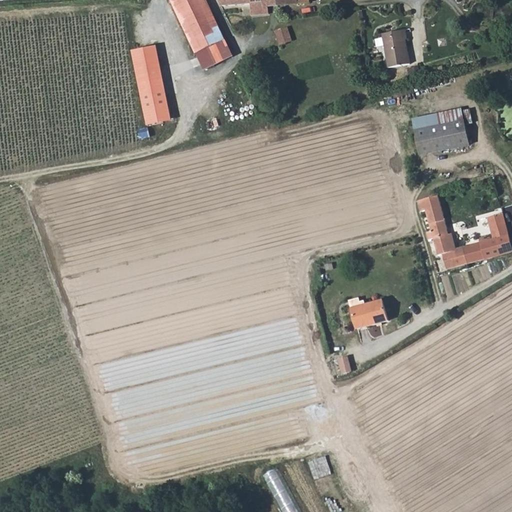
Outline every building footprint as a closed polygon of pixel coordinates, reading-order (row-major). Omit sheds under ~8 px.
[(169,0),(202,65),(232,51),(204,0),(169,0)] [(218,0),(219,6),(249,4),(250,16),(268,15),(267,6),(266,0),(218,0)] [(237,28),(232,20),(228,21),(233,30),(237,28)] [(295,40),(290,26),(283,28),(288,43),(295,40)] [(281,45),(288,43),(283,28),(276,30),(281,45)] [(404,34),(382,37),(387,71),(406,68),(402,44),(405,43),(404,34)] [(150,126),(176,121),(160,45),(135,50),(150,126)] [(412,112),(400,113),(405,156),(418,155),(412,112)] [(422,153),(470,143),(465,119),(417,129),(422,153)] [(434,196),(419,202),(422,212),(426,211),(432,233),(428,234),(429,240),(434,239),(438,254),(444,253),(449,270),(482,259),(482,261),(511,249),(511,244),(504,212),(480,218),(484,230),(491,227),(494,238),(452,251),(438,191),(433,192),(434,196)] [(363,305),(362,301),(351,304),(355,312),(365,331),(390,323),(384,304),(368,308),(367,304),(363,305)] [(354,312),(361,332),(365,331),(355,312),(354,312)] [(342,358),(344,374),(354,373),(352,357),(342,358)] [(288,511),(304,511),(282,468),(269,474),(288,511)]
